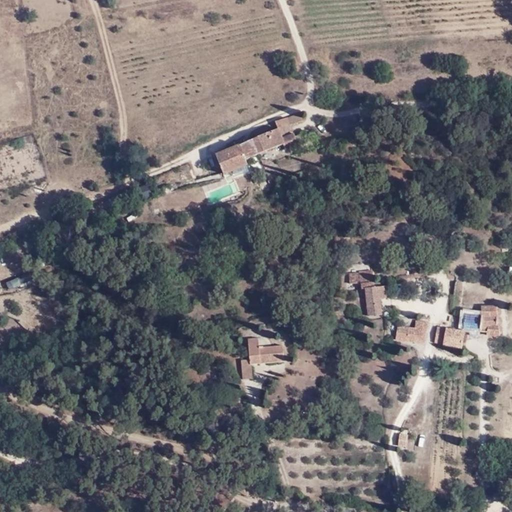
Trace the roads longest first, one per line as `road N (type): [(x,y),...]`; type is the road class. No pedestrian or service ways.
road 1 (track): [(0,400),(221,466),(239,501)]
road 2 (track): [(313,116),(487,105),(511,112)]
road 3 (unclassified): [(280,0),(311,79),(313,116)]
